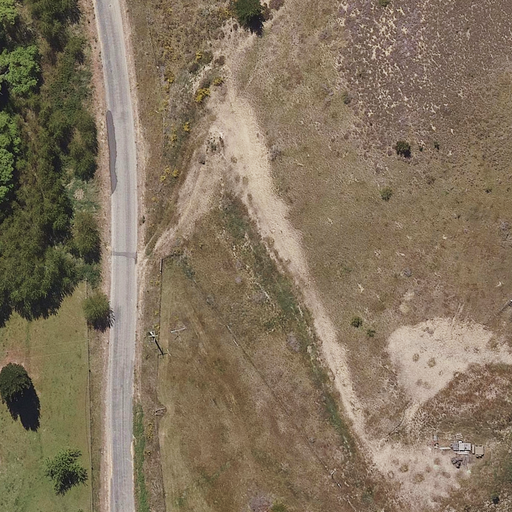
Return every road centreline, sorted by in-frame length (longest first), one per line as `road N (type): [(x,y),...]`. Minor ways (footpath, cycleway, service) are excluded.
road 1 (track): [(124,278),(158,226),(185,134),(205,114),(229,115),(297,295),(399,511)]
road 2 (unclassified): [(125,511),(126,214),(105,0)]
